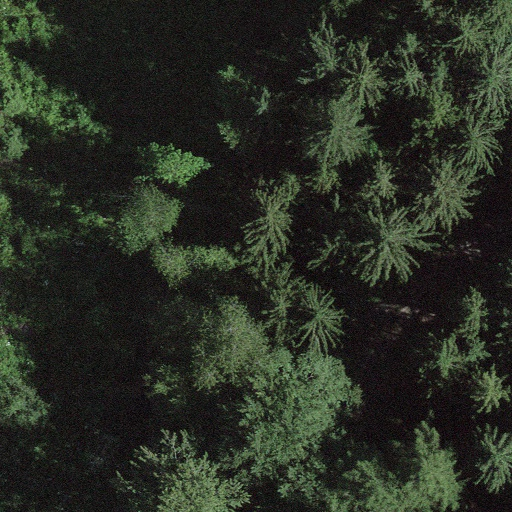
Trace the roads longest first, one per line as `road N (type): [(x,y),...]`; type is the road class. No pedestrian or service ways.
road 1 (track): [(511,226),(156,511)]
road 2 (track): [(484,244),(279,511)]
